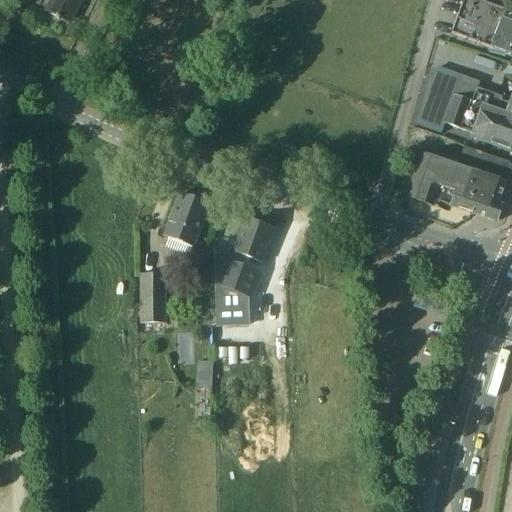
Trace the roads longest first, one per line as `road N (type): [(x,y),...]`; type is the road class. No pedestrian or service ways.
road 1 (tertiary): [(511,272),(121,134),(0,79)]
road 2 (primary): [(455,511),(511,309)]
